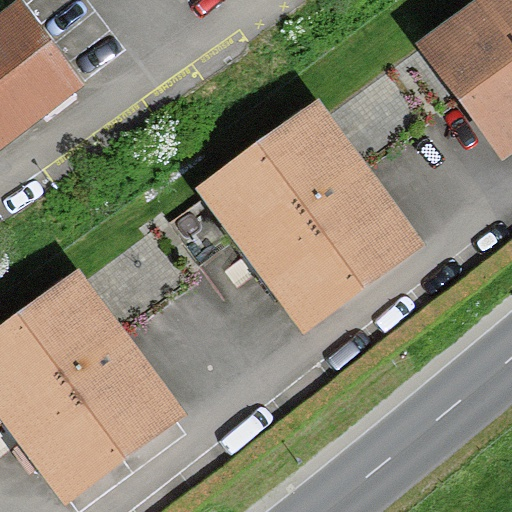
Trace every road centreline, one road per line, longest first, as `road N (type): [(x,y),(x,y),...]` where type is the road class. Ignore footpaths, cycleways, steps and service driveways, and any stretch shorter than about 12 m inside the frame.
road 1 (residential): [(0,194),(267,0)]
road 2 (primary): [(324,511),(511,358)]
